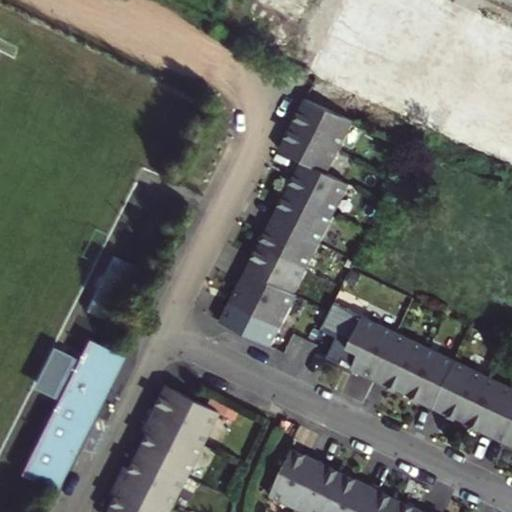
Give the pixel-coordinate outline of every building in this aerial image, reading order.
[(324,77),(511,162),(511,27),(451,0),(343,0),(312,71),(324,77)] [(313,100),(288,153),(303,160),(238,293),(260,303),(254,315),(284,330),(302,296),(298,295),(352,184),(329,173),(357,120),(313,100)] [(112,320),(137,267),(111,255),(86,308),(112,320)] [(233,305),(254,315),(260,303),(238,293),(233,305)] [(454,417),(470,425),(481,431),(499,440),(508,444),(511,445),(511,384),(371,316),(355,349),(365,355),(358,370),(372,377),(400,390),(430,405),(454,417)] [(26,469),(59,486),(128,352),(95,334),(84,354),(78,351),(59,391),(65,394),(26,469)] [(166,380),(162,389),(175,395),(179,386),(166,380)] [(179,386),(175,395),(184,400),(188,391),(179,386)] [(126,461),(111,490),(116,492),(108,509),(113,511),(120,511),(134,483),(149,451),(163,419),(175,395),(162,389),(143,427),(148,430),(130,464),(126,461)] [(149,451),(134,483),(120,511),(168,511),(222,408),(188,391),(184,400),(175,395),(163,419),(149,451)] [(395,491),(378,482),(364,475),(338,463),(317,452),(301,444),(278,492),(318,511),(439,511),(419,502),(395,491)]
